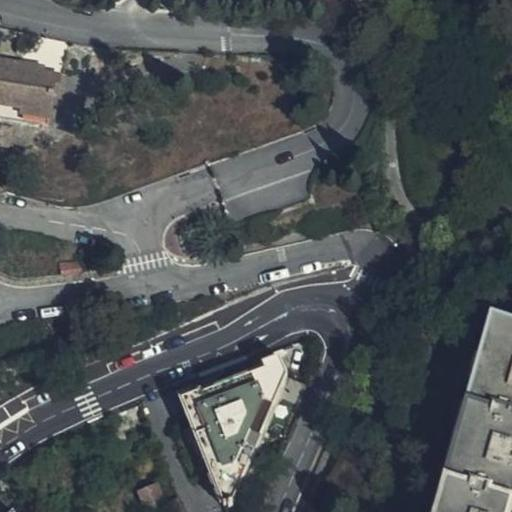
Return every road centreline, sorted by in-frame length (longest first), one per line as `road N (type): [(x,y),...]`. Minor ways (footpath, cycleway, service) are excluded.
road 1 (residential): [(0,9),(155,32),(283,37),(328,51),(346,80),(348,117),(320,145),(155,204),(140,235)]
road 2 (tertiary): [(0,447),(289,293),(344,284)]
road 3 (residential): [(151,282),(363,239),(384,244),(381,258),(344,284)]
road 4 (tertiary): [(344,284),(360,307),(355,338),(277,511)]
road 5 (residential): [(0,315),(151,282)]
road 6 (unclassified): [(140,235),(0,213)]
